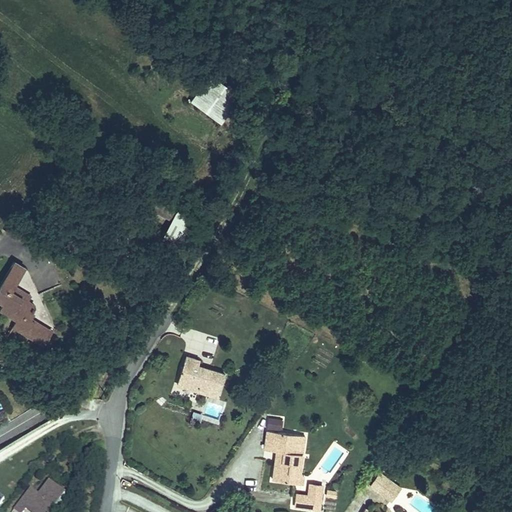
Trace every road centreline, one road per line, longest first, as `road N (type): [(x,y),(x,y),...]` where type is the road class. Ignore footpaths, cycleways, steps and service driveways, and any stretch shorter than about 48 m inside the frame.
road 1 (residential): [(108,511),(123,390),(188,277)]
road 2 (unknown): [(113,462),(193,501),(212,496),(240,462)]
road 3 (track): [(259,154),(188,277)]
